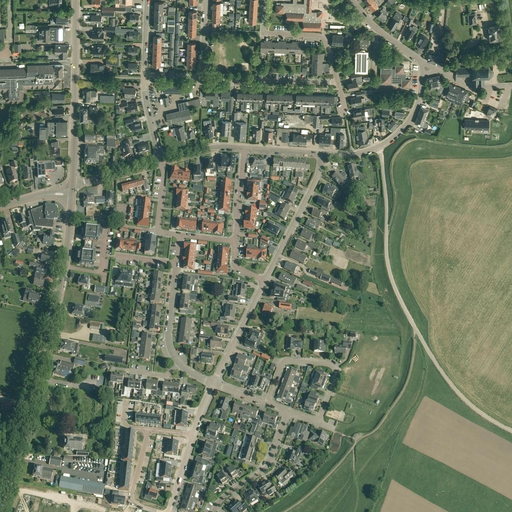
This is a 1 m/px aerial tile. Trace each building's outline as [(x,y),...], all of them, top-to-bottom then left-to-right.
[(302,30),(321,31),(321,29),(321,23),(320,23),(320,19),(321,17),(321,12),(311,12),(311,0),(303,0),(304,4),(296,3),(296,0),(293,0),(293,3),(281,3),(281,5),(277,5),(276,5),(276,13),(286,13),(286,20),(288,20),(303,20),(302,30)] [(373,1),(368,5),(372,10),(377,6),(373,1)] [(383,21),(386,17),(383,14),(385,12),(386,11),(386,10),(383,8),(381,10),(380,11),(381,12),(377,16),(383,21)] [(402,16),(402,15),(396,12),(393,18),(388,26),(394,30),(398,22),(402,16)] [(468,14),(469,25),(477,24),(475,14),(468,14)] [(55,23),(57,23),(57,24),(68,24),(68,16),(67,15),(57,15),(57,16),(52,16),(52,21),(55,21),(55,23)] [(98,26),(101,26),(101,23),(101,15),(92,15),(91,22),(98,22),(98,26)] [(490,35),(490,40),(501,39),(499,25),(489,26),(489,31),(489,35),(490,35)] [(413,28),(410,26),(409,28),(404,37),(405,37),(408,39),(410,39),(414,32),(416,33),(418,28),(414,26),(413,28)] [(55,27),(55,40),(63,40),(63,28),(55,27)] [(50,28),(42,28),(42,29),(39,31),(39,35),(38,35),(37,36),(37,41),(42,41),(50,41),(50,40),(50,28)] [(128,37),(127,37),(127,40),(133,40),(133,37),(138,38),(138,31),(133,31),(134,29),(126,28),(126,32),(129,32),(128,37)] [(102,33),(102,30),(96,30),(96,33),(93,33),(93,39),(96,39),(96,40),(99,40),(99,39),(104,39),(104,33),(102,33)] [(418,39),(416,43),(416,44),(422,48),(426,42),(426,43),(428,39),(421,35),(418,39)] [(343,37),(333,36),(332,47),(342,47),(343,37)] [(371,40),(357,40),(357,50),(351,50),(351,61),(355,61),(355,72),(370,72),(371,40)] [(102,45),(96,45),(96,49),(93,49),(93,55),(104,55),(104,49),(102,49),(102,45)] [(56,52),(55,52),(55,54),(59,54),(59,57),(67,58),(67,54),(68,54),(68,51),(63,50),(63,49),(60,49),(60,51),(56,51),(56,52)] [(427,61),(441,65),(444,57),(442,57),(443,53),(440,52),(439,56),(437,55),(437,57),(429,54),(427,61)] [(312,60),(311,67),(328,68),(328,64),(323,64),(322,63),(322,60),(312,60)] [(472,66),(465,66),(465,65),(468,65),(469,62),(467,62),(465,62),(463,62),(461,62),(460,62),(458,63),(457,63),(458,65),(464,65),(464,66),(456,67),(456,69),(453,69),(453,73),(456,73),(456,75),(473,75),(471,75),(471,76),(472,76),(472,78),(473,78),(473,84),(478,84),(479,84),(483,83),(483,84),(484,84),(484,77),(484,76),(488,76),(489,77),(490,77),(489,76),(492,73),(493,73),(492,72),(492,68),(493,68),(493,67),(491,67),(489,65),(489,63),(488,63),(488,65),(484,65),(484,63),(483,63),(483,65),(478,65),(478,63),(478,65),(473,65),(473,63),(472,63),(472,65),(471,65),(471,66),(472,66)] [(391,71),(392,63),(380,63),(380,84),(391,84),(391,83),(401,83),(401,88),(410,88),(410,79),(403,79),(403,65),(395,65),(395,71),(391,71)] [(10,87),(23,87),(23,80),(58,79),(58,77),(63,77),(63,65),(27,66),(27,69),(0,70),(0,90),(6,90),(10,90),(10,87)] [(328,68),(311,67),(311,75),(317,76),(322,76),(322,72),(329,72),(329,68),(328,68)] [(357,84),(360,84),(359,78),(361,78),(360,73),(358,73),(351,75),(352,80),(353,80),(354,83),(347,84),(349,90),(358,89),(357,84)] [(436,88),(438,87),(439,93),(442,94),(445,87),(442,86),(439,76),(427,79),(429,88),(436,86),(436,88)] [(23,80),(23,87),(26,87),(53,86),(53,88),(61,87),(61,79),(58,80),(58,79),(23,80)] [(448,83),(443,94),(449,96),(447,100),(454,102),(455,99),(460,88),(448,83)] [(26,87),(23,87),(10,87),(10,90),(6,90),(6,93),(5,93),(5,98),(6,98),(6,101),(23,101),(23,91),(26,91),(26,87)] [(125,99),(130,100),(130,96),(135,96),(135,89),(125,88),(125,96),(125,99)] [(466,95),(468,91),(460,88),(455,99),(463,103),(464,99),(467,101),(469,96),(466,95)] [(215,90),(206,89),(206,91),(205,91),(205,95),(206,95),(206,96),(210,97),(210,99),(214,99),(214,105),(213,105),(218,106),(219,93),(215,93),(215,90)] [(83,100),(90,100),(90,96),(96,96),(96,91),(91,91),(83,90),(83,100)] [(222,100),(230,100),(230,96),(230,90),(222,90),(222,97),(222,100)] [(58,94),(52,94),(52,99),(52,102),(64,102),(64,94),(58,94)] [(362,104),(365,104),(365,101),(364,98),(361,98),(361,97),(351,98),(352,106),(362,104)] [(189,108),(194,107),(192,100),(187,101),(178,103),(180,111),(166,114),(168,123),(174,122),(174,123),(182,121),(182,120),(186,119),(186,121),(191,120),(189,111),(190,111),(189,108)] [(136,103),(128,105),(126,105),(127,107),(128,113),(138,111),(136,103)] [(57,105),(51,106),(51,109),(55,109),(55,111),(54,112),(54,114),(55,115),(64,115),(64,107),(57,108),(57,105)] [(370,114),(371,115),(373,114),(372,109),(373,109),(372,105),(365,107),(365,110),(369,109),(370,114)] [(497,109),(490,106),(486,115),(493,119),(497,109)] [(81,108),(80,120),(93,121),(94,115),(96,115),(97,107),(89,107),(87,108),(81,108)] [(426,118),(429,110),(421,107),(418,115),(417,117),(425,120),(426,118)] [(1,108),(1,128),(7,128),(7,113),(9,113),(9,108),(1,108)] [(364,110),(353,112),(354,119),(365,117),(364,110)] [(314,116),(307,115),(306,121),(306,123),(310,123),(313,123),(313,127),(319,128),(319,124),(320,116),(317,116),(314,116)] [(343,123),(342,119),(342,117),(329,118),(329,115),(320,115),(320,120),(329,119),(329,121),(332,121),(332,125),(342,124),(342,123),(343,123)] [(430,122),(417,117),(415,123),(423,126),(427,128),(430,122)] [(134,123),(134,122),(133,118),(125,120),(126,124),(132,123),(132,124),(131,124),(133,132),(143,129),(141,122),(134,123)] [(373,119),(373,123),(373,124),(376,124),(376,127),(379,127),(379,130),(384,130),(384,119),(379,119),(373,119)] [(391,119),(389,121),(388,121),(385,125),(392,131),(398,124),(396,123),(397,123),(395,121),(394,122),(391,119)] [(484,133),(488,133),(488,130),(489,130),(489,121),(479,120),(479,119),(475,119),(475,120),(465,120),(464,129),(484,129),(484,133)] [(182,122),(182,121),(174,123),(174,124),(175,127),(178,139),(188,137),(188,139),(194,137),(192,129),(188,130),(186,130),(185,125),(183,125),(182,122)] [(44,137),(44,138),(48,138),(48,133),(57,133),(57,135),(61,135),(61,133),(67,133),(67,130),(67,122),(58,122),(52,122),(48,122),(48,127),(39,126),(39,137),(44,137)] [(234,138),(245,139),(246,123),(236,122),(235,122),(234,138)] [(208,125),(204,125),(205,133),(206,133),(206,136),(213,135),(211,124),(207,124),(208,125)] [(334,133),(333,133),(333,139),(336,139),(336,146),(338,146),(338,147),(341,147),(341,146),(343,146),(343,134),(337,134),(338,128),(334,128),(334,133)] [(362,132),(364,145),(370,144),(369,139),(368,139),(366,130),(362,131),(362,132)] [(272,141),(273,132),(265,131),(264,141),(272,141)] [(325,135),(324,145),(330,146),(330,139),(333,139),(333,133),(328,133),(325,133),(325,135)] [(293,143),(299,143),(300,135),(293,135),(292,134),(292,137),(293,138),(293,143)] [(300,135),(299,143),(306,144),(306,140),(310,141),(310,134),(303,134),(303,135),(300,135)] [(130,149),(133,148),(132,143),(132,142),(131,140),(123,143),(125,148),(121,149),(124,157),(131,155),(130,149)] [(51,141),(51,148),(50,148),(51,156),(60,156),(59,148),(58,148),(58,141),(51,141)] [(133,147),(137,146),(138,149),(139,153),(148,151),(146,143),(139,145),(138,141),(132,143),(133,147)] [(84,152),(84,157),(101,157),(101,156),(98,156),(98,154),(103,154),(103,147),(102,147),(85,147),(85,152),(84,152)] [(207,171),(211,170),(211,173),(217,173),(216,167),(213,167),(212,160),(211,159),(208,159),(208,160),(205,161),(207,171)] [(251,167),(258,167),(259,159),(253,159),(253,162),(251,162),(251,167)] [(34,168),(37,168),(38,178),(45,177),(45,171),(55,171),(55,163),(37,164),(37,162),(33,162),(34,168)] [(299,162),(298,170),(305,170),(310,170),(310,163),(305,163),(305,162),(299,162)] [(31,169),(26,169),(26,166),(21,167),(22,170),(23,170),(24,181),(31,180),(31,169)] [(194,167),(194,177),(198,177),(198,180),(203,180),(203,174),(200,174),(200,166),(197,166),(197,167),(194,167)] [(348,168),(351,179),(358,178),(358,181),(364,179),(362,170),(356,171),(355,166),(348,168)] [(14,169),(13,169),(6,171),(10,183),(17,181),(16,177),(15,177),(14,173),(15,173),(14,169)] [(170,179),(177,180),(178,171),(179,169),(172,169),(170,179)] [(338,173),(332,178),(340,186),(345,182),(348,184),(350,182),(345,177),(347,176),(343,172),(343,173),(342,175),(341,174),(341,175),(340,176),(338,173)] [(248,188),(249,188),(258,188),(259,182),(260,182),(261,179),(254,178),(253,181),(248,181),(248,188)] [(142,181),(135,183),(136,188),(143,186),(145,191),(149,190),(146,181),(142,182),(142,181)] [(322,192),(332,197),(335,191),(337,192),(338,189),(332,186),(331,188),(326,186),(322,192)] [(286,189),(284,192),(296,198),(299,192),(291,188),(289,191),(286,189)] [(190,198),(191,195),(188,195),(188,191),(177,190),(177,196),(178,197),(178,196),(187,198),(190,198)] [(280,197),(271,193),(270,192),(269,195),(270,196),(279,200),(280,197)] [(293,204),(296,198),(284,192),(283,195),(281,198),(285,200),(293,204)] [(83,195),(83,204),(83,207),(87,207),(87,204),(93,204),(94,195),(83,195)] [(328,212),(329,210),(327,209),(330,202),(320,198),(317,204),(322,207),(321,209),(328,212)] [(188,204),(186,203),(186,204),(177,202),(176,209),(187,210),(188,204)] [(278,206),(276,209),(279,211),(287,215),(290,209),(282,205),(281,208),(278,206)] [(41,231),(41,228),(51,229),(52,219),(56,220),(57,209),(56,207),(46,207),(32,211),(28,213),(29,217),(33,231),(41,231)] [(277,216),(276,216),(280,218),(284,221),(287,215),(279,211),(276,209),(275,212),(278,214),(277,216)] [(320,212),(314,209),(312,215),(319,219),(321,216),(325,218),(327,215),(328,213),(321,209),(320,212)] [(23,229),(31,226),(29,219),(25,220),(25,219),(24,219),(23,215),(17,217),(18,221),(17,222),(18,224),(19,224),(19,225),(21,224),(23,229)] [(183,229),(184,219),(178,218),(178,217),(174,217),(174,223),(177,223),(176,229),(183,230),(183,229)] [(148,220),(147,219),(147,220),(138,218),(137,225),(148,226),(148,220)] [(4,220),(3,221),(2,221),(1,222),(3,225),(0,226),(3,235),(5,234),(5,235),(12,233),(9,223),(7,220),(5,221),(4,220)] [(202,231),(209,232),(210,222),(210,221),(204,220),(202,231)] [(318,228),(320,225),(309,220),(306,226),(314,230),(315,228),(315,226),(318,228)] [(270,225),(267,231),(277,236),(280,230),(273,227),(274,224),(269,221),(268,224),(270,225)] [(215,233),(214,234),(221,235),(223,224),(216,223),(215,233)] [(99,227),(98,233),(102,234),(103,230),(101,229),(101,228),(112,229),(112,225),(99,224),(99,227)] [(98,238),(98,233),(99,227),(84,226),(84,230),(82,230),(81,236),(83,236),(83,241),(84,241),(83,250),(80,250),(79,255),(78,254),(77,260),(78,260),(77,265),(93,267),(95,252),(91,251),(93,242),(97,242),(98,238)] [(301,236),(310,240),(313,234),(304,230),(301,236)] [(53,242),(54,236),(53,236),(54,231),(47,231),(46,235),(44,235),(44,234),(39,234),(38,236),(35,236),(35,239),(37,239),(53,242)] [(262,236),(260,241),(267,244),(270,240),(262,236)] [(324,237),(322,239),(326,241),(325,243),(331,246),(333,241),(324,237)] [(53,247),(53,242),(37,239),(36,242),(39,243),(39,248),(43,249),(43,246),(53,247)] [(129,239),(129,241),(128,250),(135,251),(136,240),(129,239)] [(308,245),(299,240),(295,247),(304,251),(308,245)] [(303,264),(307,258),(293,251),(290,257),(303,264)] [(47,269),(46,269),(40,268),(41,265),(41,264),(30,262),(29,266),(37,268),(35,273),(34,273),(33,276),(41,277),(41,275),(45,276),(47,269)] [(294,264),(293,265),(287,262),(284,268),(294,273),(298,266),(294,264)] [(322,275),(322,274),(310,270),(309,272),(312,273),(312,275),(321,278),(322,275)] [(118,278),(116,278),(115,283),(121,284),(121,287),(124,287),(125,272),(124,272),(119,271),(118,278)] [(125,272),(124,287),(124,284),(130,285),(130,286),(133,287),(133,282),(131,282),(132,273),(127,272),(127,273),(125,272)] [(295,277),(294,277),(293,278),(287,275),(287,276),(282,274),(279,279),(290,285),(290,284),(291,285),(292,284),(293,285),(296,278),(295,277)] [(330,281),(331,278),(322,274),(322,275),(321,278),(321,279),(320,279),(329,283),(330,281)] [(41,277),(33,276),(33,279),(34,279),(33,285),(43,287),(44,281),(40,280),(41,277)] [(191,286),(193,286),(194,286),(195,281),(198,281),(199,277),(192,276),(191,279),(184,278),(183,285),(191,286)] [(78,285),(87,286),(89,278),(81,277),(80,280),(79,280),(78,285)] [(234,286),(237,286),(236,292),(245,293),(246,287),(243,287),(239,286),(240,281),(233,281),(232,286),(234,286)] [(276,285),(274,291),(278,292),(281,293),(286,294),(289,287),(283,284),(282,287),(276,285)] [(193,292),(194,286),(193,286),(191,286),(183,285),(182,291),(190,292),(189,295),(196,296),(197,292),(193,292)] [(26,289),(24,298),(28,299),(28,302),(39,305),(40,297),(33,295),(34,294),(31,293),(32,290),(26,289)] [(278,292),(274,291),(273,292),(271,297),(279,298),(278,301),(287,302),(287,300),(284,299),(284,298),(286,294),(281,293),(278,292)] [(245,299),(245,293),(236,292),(233,292),(232,297),(228,297),(228,301),(237,302),(238,298),(245,299)] [(196,300),(196,296),(189,295),(189,298),(181,297),(181,303),(189,304),(189,301),(191,302),(191,301),(196,301),(196,300)] [(188,308),(189,304),(181,303),(180,310),(181,310),(187,311),(187,314),(194,315),(194,311),(190,311),(190,309),(188,308)] [(226,313),(235,314),(236,308),(229,307),(230,304),(222,303),(222,306),(224,307),(227,307),(226,313)] [(85,307),(73,304),(71,314),(83,317),(85,307)] [(264,308),(264,309),(263,310),(262,312),(263,312),(262,314),(265,315),(266,314),(269,315),(274,307),(269,304),(268,306),(266,305),(265,306),(264,308)] [(227,319),(235,320),(235,314),(226,313),(225,318),(220,318),(220,321),(227,322),(227,319)] [(100,324),(90,322),(89,329),(99,330),(100,324)] [(148,324),(143,324),(143,327),(149,327),(149,331),(158,332),(159,326),(150,325),(148,324)] [(229,327),(218,326),(217,334),(228,335),(229,327)] [(250,337),(249,338),(260,343),(261,340),(259,339),(261,334),(256,332),(257,331),(253,330),(253,331),(252,330),(251,331),(251,330),(249,334),(250,334),(249,336),(250,337)] [(102,335),(93,333),(91,340),(100,342),(102,335)] [(260,343),(249,338),(249,340),(247,339),(245,345),(246,346),(245,347),(249,348),(249,347),(254,350),(256,345),(259,346),(260,343)] [(78,343),(74,342),(61,339),(59,350),(72,353),(71,355),(76,356),(78,343)] [(221,348),(222,340),(211,339),(211,340),(210,347),(211,347),(211,348),(214,349),(215,348),(221,348)] [(287,350),(288,350),(290,351),(291,350),(294,350),(294,348),(302,349),(303,342),(295,342),(295,340),(287,339),(286,350),(287,350)] [(314,352),(325,353),(326,343),(315,342),(314,352)] [(343,342),(343,347),(335,347),(335,350),(335,351),(335,354),(346,354),(346,349),(351,349),(351,343),(343,342)] [(201,360),(206,361),(206,364),(210,364),(211,361),(212,361),(213,354),(204,353),(204,350),(197,349),(197,350),(196,356),(202,357),(201,360)] [(123,357),(106,354),(104,361),(122,364),(123,357)] [(238,354),(236,360),(245,363),(246,360),(247,360),(251,362),(252,359),(254,360),(255,357),(250,355),(249,358),(249,357),(238,354)] [(236,360),(234,365),(248,371),(249,368),(244,366),(245,363),(236,360)] [(70,369),(71,369),(73,364),(61,361),(60,363),(58,362),(58,364),(55,364),(52,373),(57,375),(57,374),(68,377),(70,369)] [(234,365),(232,371),(241,375),(242,374),(242,372),(247,373),(248,371),(234,365)] [(287,370),(285,376),(299,381),(299,378),(295,376),(296,373),(297,370),(291,368),(290,371),(287,370)] [(241,375),(232,371),(230,377),(244,382),(245,379),(240,378),(241,375)] [(256,372),(253,371),(251,377),(249,382),(252,383),(251,387),(257,389),(257,388),(260,380),(254,378),(256,374),(256,372)] [(112,373),(111,382),(109,382),(108,387),(113,387),(113,383),(117,384),(118,375),(114,375),(114,374),(112,373)] [(317,374),(315,373),(313,373),(311,379),(315,380),(324,383),(327,377),(322,375),(317,373),(317,374)] [(260,380),(257,388),(263,391),(265,386),(268,387),(270,382),(272,376),(269,375),(268,378),(266,382),(260,380)] [(300,385),(301,382),(299,381),(285,376),(282,381),(292,385),(293,382),(297,384),(298,384),(300,385)] [(130,392),(130,389),(134,390),(135,381),(132,381),(132,380),(129,379),(128,387),(125,387),(125,391),(124,397),(127,398),(128,391),(130,392)] [(135,381),(134,390),(137,390),(136,392),(139,392),(140,393),(139,395),(139,397),(139,401),(142,401),(143,387),(144,382),(141,382),(138,382),(138,381),(135,380),(135,381)] [(315,380),(312,386),(311,385),(310,388),(317,391),(318,388),(322,390),(324,383),(315,380)] [(151,395),(151,394),(151,391),(152,391),(153,382),(147,381),(147,388),(144,387),(143,394),(146,395),(151,395)] [(282,381),(280,387),(294,392),(295,389),(291,388),(292,385),(282,381)] [(160,397),(160,390),(157,389),(158,383),(153,382),(152,391),(151,391),(151,394),(152,394),(154,394),(154,396),(157,396),(159,396),(160,397)] [(163,390),(160,390),(160,397),(165,397),(165,393),(168,393),(169,384),(169,383),(165,383),(165,384),(164,383),(163,390)] [(174,385),(173,394),(176,394),(176,397),(178,398),(178,399),(181,399),(182,392),(179,392),(180,385),(174,385)] [(182,392),(181,399),(180,405),(183,405),(184,405),(185,398),(185,394),(188,394),(196,395),(197,388),(188,387),(187,390),(186,391),(182,391),(182,392)] [(294,392),(280,387),(278,393),(287,396),(288,393),(293,395),(294,392)] [(308,398),(307,401),(316,404),(316,405),(319,398),(313,396),(314,393),(307,391),(305,397),(308,398)] [(287,396),(278,393),(276,399),(290,404),(291,401),(286,399),(287,396)] [(0,399),(0,402),(2,404),(1,408),(11,411),(13,403),(6,402),(6,400),(3,399),(3,400),(0,399)] [(221,419),(225,420),(230,407),(227,406),(227,405),(229,401),(222,399),(221,403),(219,403),(220,405),(218,410),(222,411),(223,413),(221,419)] [(316,404),(307,401),(306,404),(303,403),(301,410),(307,412),(309,412),(310,409),(313,410),(316,404)] [(239,412),(241,406),(235,403),(232,413),(235,414),(236,413),(238,414),(239,412)] [(247,408),(241,406),(239,412),(238,414),(241,415),(240,419),(242,419),(243,418),(243,417),(247,408)] [(243,417),(243,418),(248,420),(249,420),(250,416),(252,410),(247,408),(243,417)] [(250,416),(249,420),(251,420),(251,425),(253,426),(250,433),(254,435),(258,424),(254,422),(257,416),(258,412),(252,410),(250,416)] [(177,419),(187,420),(188,413),(178,412),(177,419)] [(266,413),(263,419),(262,423),(265,424),(268,425),(271,415),(266,413)] [(275,423),(275,422),(277,417),(271,415),(268,425),(270,426),(272,427),(272,429),(273,429),(273,427),(274,427),(275,423)] [(176,426),(187,427),(187,420),(177,419),(176,426)] [(217,432),(218,433),(220,430),(220,429),(222,429),(223,425),(217,423),(216,425),(211,424),(209,430),(217,432)] [(302,427),(301,427),(300,426),(297,425),(296,425),(294,429),(292,428),(288,437),(293,438),(295,435),(298,436),(299,435),(299,434),(302,427)] [(302,426),(301,427),(302,427),(299,434),(299,435),(302,436),(301,440),(306,442),(308,435),(305,434),(306,432),(307,428),(302,426)] [(216,436),(217,432),(209,430),(208,429),(206,435),(211,437),(210,439),(220,443),(222,438),(216,436)] [(312,433),(312,435),(310,440),(315,442),(323,445),(325,440),(324,440),(326,434),(324,434),(321,433),(319,432),(319,433),(318,435),(312,433)] [(248,438),(247,443),(256,445),(257,440),(251,438),(248,437),(248,438)] [(64,438),(63,449),(82,450),(82,438),(64,438)] [(168,448),(178,449),(179,442),(168,441),(168,448)] [(242,447),(245,448),(254,451),(256,445),(247,443),(244,442),(242,447)] [(203,443),(201,449),(211,452),(215,453),(216,448),(217,444),(213,443),(212,446),(203,443)] [(167,455),(177,456),(178,449),(168,448),(167,455)] [(254,451),(245,448),(243,454),(252,457),(254,451)] [(211,452),(201,449),(200,454),(209,457),(213,458),(215,453),(211,452)] [(299,458),(302,451),(295,449),(294,452),(289,451),(287,456),(288,457),(287,461),(294,463),(296,457),(299,458)] [(243,454),(241,460),(246,461),(250,463),(252,457),(243,454)] [(60,467),(61,459),(50,457),(49,465),(60,467)] [(207,467),(208,464),(201,462),(200,465),(195,463),(193,468),(202,471),(203,466),(207,467)] [(40,477),(51,479),(53,470),(42,468),(42,467),(35,466),(33,476),(40,477)] [(224,471),(229,479),(232,477),(232,479),(235,477),(235,478),(238,476),(239,475),(239,474),(239,473),(238,473),(238,472),(237,472),(236,472),(236,473),(232,467),(227,470),(227,469),(224,471)] [(202,471),(193,468),(192,473),(203,477),(205,472),(202,471)] [(292,473),(290,470),(289,471),(287,473),(286,473),(283,469),(283,470),(279,473),(278,473),(274,476),(280,482),(284,479),(285,478),(287,481),(294,475),(292,473)] [(226,481),(229,479),(224,471),(221,473),(222,474),(217,477),(220,482),(220,483),(219,483),(219,484),(219,485),(220,485),(220,486),(221,486),(222,486),(223,486),(225,484),(227,482),(226,481)] [(201,484),(203,477),(192,473),(190,479),(193,480),(192,483),(199,485),(199,483),(201,484)] [(104,486),(60,477),(59,483),(55,482),(54,488),(102,496),(104,486)] [(270,487),(266,482),(258,487),(262,494),(267,491),(269,495),(276,491),(272,485),(270,487)] [(158,493),(150,491),(152,485),(147,483),(145,489),(147,489),(145,493),(148,494),(148,496),(156,499),(158,493)] [(188,485),(186,491),(195,494),(197,490),(200,491),(201,489),(188,485)] [(216,486),(212,490),(215,495),(220,492),(216,486)] [(186,491),(184,497),(197,501),(198,499),(194,498),(195,494),(186,491)] [(254,492),(253,491),(244,496),(250,504),(258,499),(259,501),(262,499),(257,491),(254,492)] [(113,504),(124,506),(125,498),(118,497),(118,494),(112,494),(112,497),(114,497),(113,504)] [(184,497),(182,503),(192,506),(193,502),(196,503),(197,501),(184,497)] [(242,502),(240,504),(237,501),(228,508),(231,511),(236,511),(238,510),(239,511),(242,511),(247,508),(242,502)]
